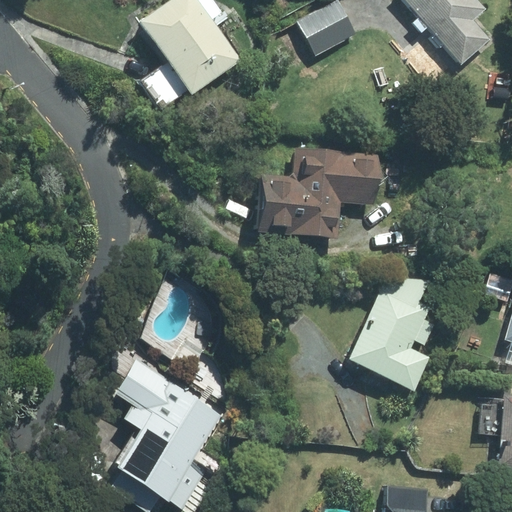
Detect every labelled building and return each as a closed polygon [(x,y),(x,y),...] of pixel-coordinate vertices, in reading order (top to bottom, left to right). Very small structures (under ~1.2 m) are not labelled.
[(242,59),(200,0),(169,0),(141,20),(193,94),(242,59)] [(357,34),(339,0),(337,0),(296,22),(314,56),(357,34)] [(406,0),(463,64),(492,38),(475,19),(487,8),(480,0),(406,0)] [(341,202),(374,205),(378,155),(297,148),(294,175),(262,172),(257,230),(338,238),(341,202)] [(481,294),(507,302),(511,284),(511,279),(488,272),(481,294)] [(349,358),(415,390),(431,357),(412,348),(415,341),(424,345),(435,323),(425,318),(431,306),(420,301),(431,279),(389,276),(349,358)] [(169,501),(224,413),(135,359),(115,392),(133,404),(124,417),(142,428),(118,467),(122,469),(109,488),(148,511),(151,511),(161,496),(169,501)] [(511,393),(504,393),(497,466),(511,467),(511,393)]
